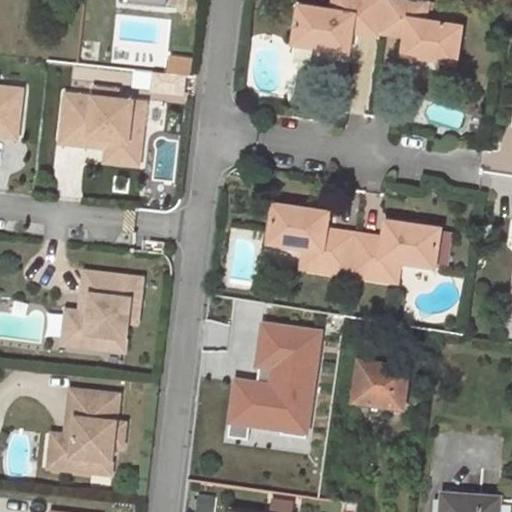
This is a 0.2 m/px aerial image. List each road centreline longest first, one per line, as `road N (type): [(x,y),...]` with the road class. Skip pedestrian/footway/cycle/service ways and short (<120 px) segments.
road 1 (residential): [(165,511),(199,233)]
road 2 (residential): [(459,169),(212,133)]
road 3 (residential): [(199,233),(0,210)]
road 4 (residential): [(212,133),(227,0)]
